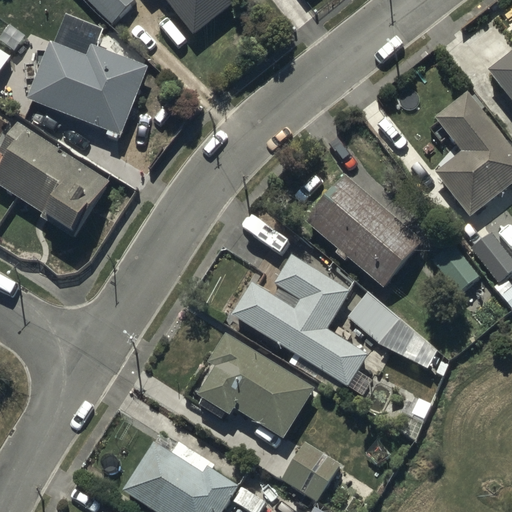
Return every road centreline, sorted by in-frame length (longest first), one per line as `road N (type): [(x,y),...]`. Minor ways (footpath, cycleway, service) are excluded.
road 1 (residential): [(417,0),(229,159),(87,367)]
road 2 (residential): [(87,367),(3,511)]
